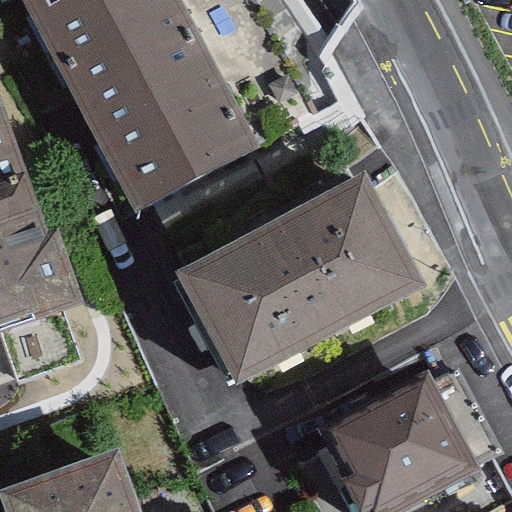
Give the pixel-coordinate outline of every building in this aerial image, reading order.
[(193,0),(31,0),(84,96),(210,30),(193,0)] [(274,149),(210,30),(84,96),(147,215),(274,149)] [(59,236),(9,96),(0,98),(0,341),(96,308),(69,232),(59,236)] [(444,289),(381,173),(189,275),(252,392),(444,289)] [(494,466),(510,458),(465,375),(449,384),(443,373),(330,433),(372,511),(433,511),(500,476),(494,466)] [(151,511),(132,456),(8,499),(13,511),(151,511)]
